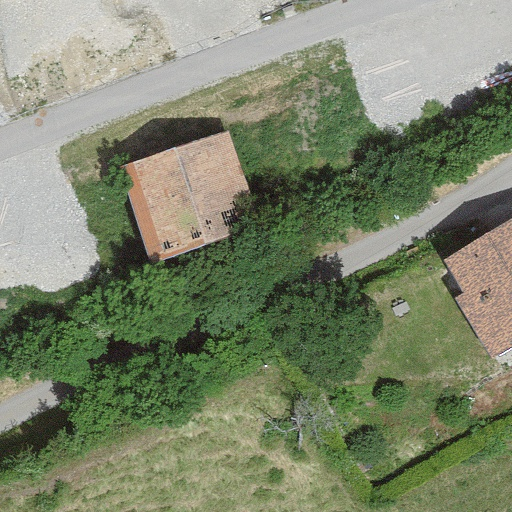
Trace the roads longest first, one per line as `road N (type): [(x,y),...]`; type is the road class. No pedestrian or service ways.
road 1 (residential): [(0,445),(511,169)]
road 2 (residential): [(440,0),(0,153)]
